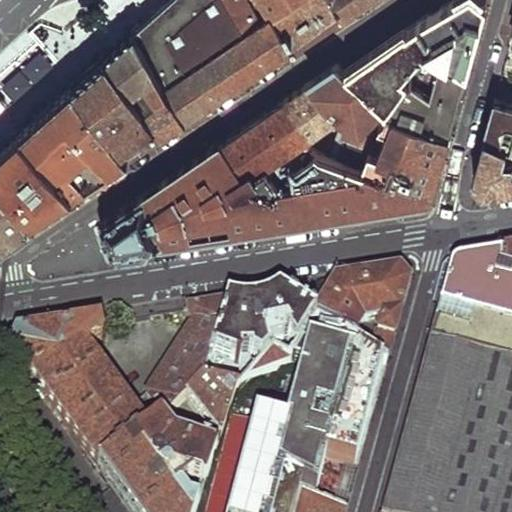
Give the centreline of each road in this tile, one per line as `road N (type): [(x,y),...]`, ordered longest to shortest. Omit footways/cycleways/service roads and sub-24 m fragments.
road 1 (residential): [(404,0),(15,263),(15,299)]
road 2 (tertiary): [(15,299),(439,230)]
road 3 (residential): [(439,230),(360,511)]
road 4 (residential): [(439,230),(498,0)]
